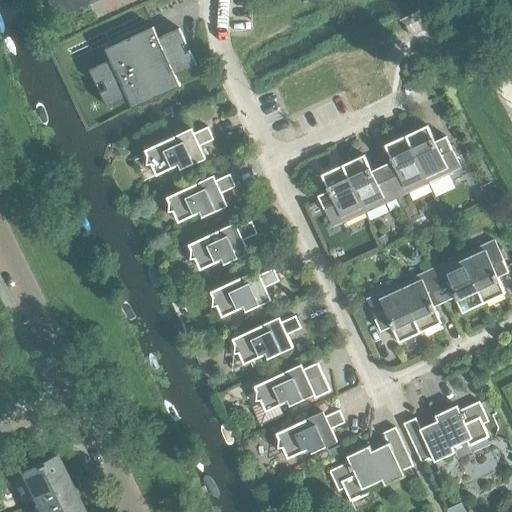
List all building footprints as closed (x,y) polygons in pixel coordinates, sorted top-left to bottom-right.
[(48,0),(57,17),(92,0),(48,0)] [(128,97),(133,108),(181,85),(176,75),(197,65),(179,28),(159,37),(154,26),(106,49),(111,60),(90,69),(107,106),(128,97)] [(429,125),(407,135),(429,182),(461,167),(449,141),(438,146),(429,125)] [(188,136),(186,131),(146,150),(158,175),(179,165),(181,170),(207,158),(201,145),(215,139),(209,127),(188,136)] [(386,170),(383,165),(398,197),(429,182),(407,135),(386,145),(396,165),(386,170)] [(398,197),(383,165),(382,166),(385,171),(375,175),(365,154),(344,164),(366,212),(398,197)] [(366,212),(344,164),(323,174),(332,195),(321,200),(334,227),(366,212)] [(231,174),(217,180),(210,183),(208,178),(168,197),(180,222),(201,212),(203,217),(229,205),(223,193),(237,186),(231,174)] [(490,182),(480,187),(486,198),(495,193),(490,182)] [(225,264),(250,252),(245,240),(258,233),(253,221),(232,231),(230,226),(190,244),(202,269),(223,260),(225,264)] [(391,244),(389,241),(387,237),(380,241),(383,248),(391,244)] [(463,255),(485,302),(507,292),(497,271),(508,266),(495,240),(463,255)] [(485,302),(463,255),(432,270),(446,301),(447,301),(444,296),(454,291),(464,312),(485,302)] [(275,268),(261,275),(254,278),(252,273),(212,291),(224,317),(245,307),(247,312),(272,300),(266,287),(280,280),(275,268)] [(446,301),(432,270),(400,284),(422,332),(443,322),(433,301),(443,296),(446,301)] [(422,332),(400,284),(368,299),(380,326),(391,321),(401,342),(422,332)] [(297,315),(283,322),(276,325),(274,320),(234,338),(245,363),(264,355),(266,360),(295,347),(289,334),(302,328),(297,315)] [(319,362),(305,369),(298,372),(296,367),(256,386),(268,411),(289,401),(291,406),(317,394),(311,381),(325,375),(319,362)] [(417,417),(416,417),(405,423),(423,462),(424,461),(434,456),(436,461),(456,452),(454,447),(468,440),(471,445),(491,436),(485,423),(490,421),(481,401),(461,410),(458,405),(436,415),(439,420),(422,428),(417,417)] [(341,409),(327,416),(320,419),(318,414),(278,433),(290,458),(311,448),(313,453),(339,441),(333,428),(347,422),(341,409)] [(415,466),(397,426),(385,432),(390,443),(373,451),(370,446),(349,456),(351,461),(331,470),(340,490),(346,488),(352,500),(372,491),(370,486),(384,479),(386,484),(406,475),(404,470),(414,465),(414,466),(415,466)] [(342,451),(340,446),(328,451),(331,456),(342,451)] [(40,511),(82,511),(54,454),(20,471),(40,511)]
